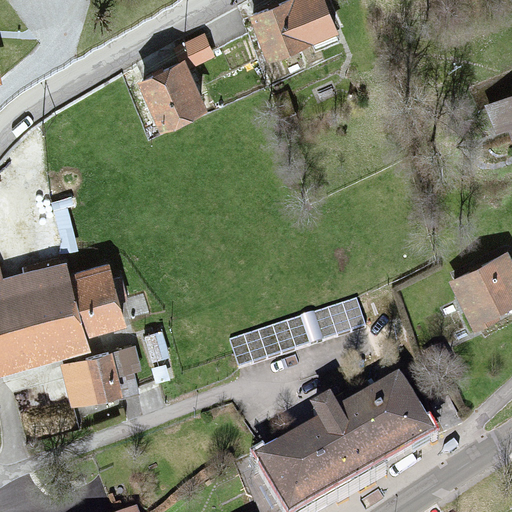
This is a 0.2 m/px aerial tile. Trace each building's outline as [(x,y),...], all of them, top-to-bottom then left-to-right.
[(318,0),(291,0),(247,18),(264,60),(331,33),(318,0)] [(185,62),(136,80),(154,127),(203,109),(185,62)] [(511,95),(489,105),(500,132),(511,127),(511,95)] [(511,284),(501,262),(456,282),(480,333),(511,318),(511,284)] [(0,366),(127,335),(111,271),(76,280),(72,265),(3,283),(0,270),(0,269),(0,366)] [(123,352),(65,364),(74,410),(132,398),(123,352)] [(326,435),(265,469),(288,511),(332,511),(443,451),(408,389),(352,420),(346,410),(320,424),(326,435)]
